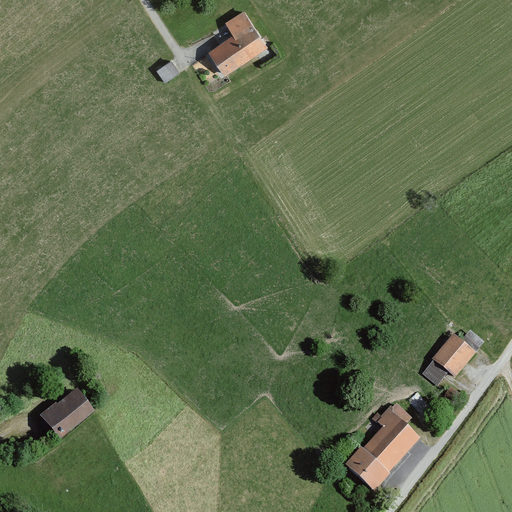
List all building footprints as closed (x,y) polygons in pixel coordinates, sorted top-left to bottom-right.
[(228,32),(208,45),(221,65),(263,39),(239,0),(237,0),(216,13),(228,32)] [(156,67),(165,80),(180,71),(172,57),(156,67)] [(448,367),(455,373),(486,337),(468,322),(459,333),(452,328),(419,367),(435,381),(448,367)] [(69,378),(31,407),(51,433),(89,405),(69,378)] [(387,425),(352,461),(376,484),(425,434),(412,421),(417,416),(398,397),(381,415),(376,411),(374,413),(387,425)]
